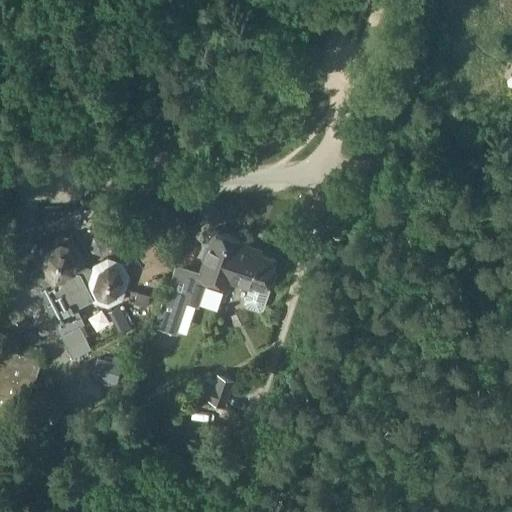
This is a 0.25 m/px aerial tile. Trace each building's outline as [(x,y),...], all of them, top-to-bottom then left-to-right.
[(169,295),(168,295),(158,324),(178,332),(192,293),(204,298),(208,285),(217,281),(229,285),(231,281),(230,281),(243,243),(244,243),(245,239),(218,230),(203,274),(178,266),(169,295)] [(82,249),(65,234),(41,245),(35,261),(45,285),(40,287),(46,300),(48,299),(49,302),(60,296),(74,325),(98,314),(90,299),(97,296),(98,298),(111,301),(125,294),(131,271),(123,258),(108,254),(94,262),(93,269),(84,267),(86,258),(82,249)] [(230,281),(231,281),(250,288),(255,285),(268,290),(278,259),(251,250),(252,246),(244,243),(243,243),(230,281)] [(86,347),(75,325),(64,331),(75,352),(86,347)] [(43,359),(0,344),(0,389),(29,400),(34,388),(33,387),(43,359)] [(216,381),(205,378),(199,395),(228,404),(237,378),(219,372),(216,381)]
